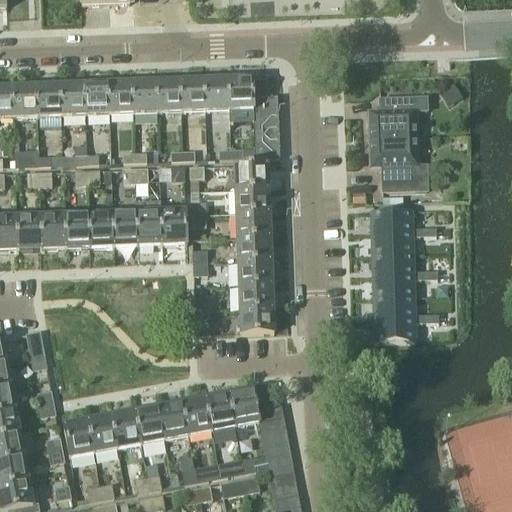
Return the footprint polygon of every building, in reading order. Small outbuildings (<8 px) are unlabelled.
[(80,0),(81,10),(128,8),(128,0),(80,0)] [(251,83),(228,84),(228,114),(229,126),(253,126),(252,114),(252,105),(264,105),(263,87),(251,87),(251,83)] [(228,84),(203,85),(204,115),(228,114),(228,84)] [(203,85),(179,86),(180,116),(204,115),(203,85)] [(179,86),(156,87),(157,117),(180,116),(179,86)] [(156,87),(132,88),(133,118),(157,117),(156,87)] [(108,88),(84,89),(85,120),(109,119),(108,88)] [(132,88),(108,88),(109,119),(133,118),(132,88)] [(84,89),(60,90),(61,121),(85,120),(84,89)] [(454,89),(441,97),(449,109),(462,101),(454,89)] [(60,90),(36,91),(37,122),(61,121),(60,90)] [(36,91),(11,92),(12,122),(37,122),(36,91)] [(11,92),(0,92),(0,122),(12,122),(11,92)] [(379,116),(367,117),(368,145),(416,143),(415,115),(411,115),(411,103),(379,104),(379,116)] [(264,105),(252,105),(252,114),(253,126),(253,140),(278,139),(277,104),(264,105)] [(278,139),(253,140),(254,164),(279,163),(278,139)] [(416,143),(368,145),(369,173),(381,172),(382,197),(414,196),(413,171),(417,171),(416,147),(416,143)] [(181,150),(182,156),(182,166),(194,166),(193,150),(181,150)] [(86,170),(86,160),(86,152),(74,152),(74,160),(74,170),(86,170)] [(230,164),(230,154),(218,155),(218,165),(230,164)] [(242,154),(230,154),(230,164),(242,164),(242,154)] [(38,155),(13,156),(14,172),(38,171),(38,161),(38,155)] [(182,166),(182,156),(170,157),(170,167),(182,166)] [(146,157),(134,158),(134,168),(146,167),(146,157)] [(134,168),(134,158),(122,158),(122,168),(134,168)] [(98,159),(86,160),(86,170),(98,169),(98,159)] [(50,161),(38,161),(38,171),(50,171),(50,161)] [(233,171),(234,196),(268,194),(267,170),(233,171)] [(189,173),(189,185),(203,184),(203,172),(189,173)] [(182,173),(170,173),(171,187),(183,187),(182,173)] [(146,174),(134,175),(135,189),(147,188),(146,174)] [(135,189),(134,175),(122,175),(123,189),(135,189)] [(87,190),(86,176),(74,177),(75,191),(87,190)] [(98,176),(86,176),(87,190),(99,190),(98,176)] [(39,192),(38,178),(26,179),(27,193),(39,192)] [(50,178),(38,178),(39,192),(51,192),(50,178)] [(234,196),(234,219),(268,218),(268,194),(234,196)] [(135,208),(135,218),(137,252),(161,251),(160,217),(159,217),(159,207),(135,208)] [(190,209),(190,221),(204,221),(204,209),(190,209)] [(184,216),(160,217),(161,251),(185,251),(184,216)] [(411,216),(369,217),(370,240),(412,239),(412,234),(411,216)] [(135,218),(112,219),(113,253),(137,252),(135,218)] [(234,219),(235,244),(269,242),(268,218),(234,219)] [(112,219),(88,220),(89,254),(113,253),(112,219)] [(88,220),(64,221),(65,255),(89,254),(88,220)] [(40,221),(16,222),(17,256),(41,255),(40,221)] [(64,221),(40,221),(41,255),(65,255),(64,221)] [(204,221),(190,221),(191,233),(205,233),(204,221)] [(16,222),(0,222),(0,256),(17,256),(16,222)] [(423,234),(412,234),(412,239),(412,243),(424,242),(423,234)] [(435,234),(423,234),(424,242),(435,242),(435,238),(435,234)] [(412,239),(370,240),(370,261),(412,260),(412,243),(412,239)] [(235,244),(236,267),(270,266),(269,242),(235,244)] [(192,257),(192,269),(206,269),(206,257),(192,257)] [(412,260),(370,261),(371,283),(413,282),(413,278),(412,260)] [(236,267),(237,291),(270,290),(270,266),(236,267)] [(206,269),(192,269),(193,281),(207,281),(206,269)] [(425,277),(413,278),(413,282),(413,286),(425,286),(425,277)] [(436,277),(425,277),(425,286),(436,285),(436,281),(436,277)] [(413,282),(371,283),(372,304),(414,303),(413,286),(413,282)] [(237,291),(237,316),(271,314),(270,290),(237,291)] [(414,303),(372,304),(372,326),(414,325),(414,321),(414,303)] [(194,305),(194,317),(208,317),(207,304),(194,305)] [(271,314),(237,316),(238,340),(272,339),(271,314)] [(208,317),(194,317),(195,341),(209,340),(208,317)] [(426,320),(414,321),(414,325),(414,329),(426,329),(426,320)] [(437,320),(426,320),(426,329),(437,328),(437,324),(437,320)] [(414,325),(372,326),(373,349),(415,347),(414,329),(414,325)] [(24,340),(30,365),(44,362),(38,337),(24,340)] [(44,362),(30,365),(32,376),(46,373),(44,362)] [(0,370),(0,394),(10,392),(6,369),(0,370)] [(0,394),(0,419),(15,416),(10,392),(0,394)] [(234,433),(257,428),(258,428),(255,416),(251,395),(228,400),(234,433)] [(35,399),(38,412),(52,410),(50,396),(35,399)] [(211,437),(234,433),(228,400),(205,404),(211,437)] [(187,442),(211,437),(205,404),(181,409),(187,442)] [(163,446),(187,442),(181,409),(157,413),(163,446)] [(52,410),(38,412),(40,424),(54,421),(52,410)] [(255,416),(258,428),(281,424),(279,412),(255,416)] [(140,451),(163,446),(157,413),(134,418),(140,451)] [(0,419),(0,442),(19,439),(15,416),(0,419)] [(116,455),(140,451),(134,418),(110,422),(116,455)] [(93,460),(116,455),(110,422),(86,427),(93,460)] [(257,428),(260,441),(283,436),(281,424),(258,428),(257,428)] [(69,464),(93,460),(86,427),(63,431),(69,464)] [(260,441),(262,452),(285,447),(283,436),(260,441)] [(0,442),(0,467),(24,463),(19,439),(0,442)] [(45,446),(47,459),(61,456),(58,443),(45,446)] [(262,452),(264,462),(264,464),(288,459),(285,447),(262,452)] [(61,456),(47,459),(49,471),(63,468),(61,456)] [(288,459),(264,464),(266,476),(290,471),(288,459)] [(264,462),(240,467),(242,480),(266,476),(264,464),(264,462)] [(0,467),(0,491),(28,486),(24,463),(0,467)] [(242,480),(240,467),(228,469),(231,483),(242,480)] [(205,473),(193,475),(196,489),(208,487),(205,473)] [(196,489),(193,475),(181,478),(184,491),(196,489)] [(267,482),(270,494),(293,489),(291,478),(267,482)] [(157,482),(146,484),(148,498),(160,496),(157,482)] [(148,498),(146,484),(134,486),(136,500),(148,498)] [(256,484),(244,486),(246,500),(258,498),(256,484)] [(28,486),(0,491),(0,511),(38,511),(38,510),(33,511),(28,486)] [(246,500),(244,486),(225,490),(227,504),(246,500)] [(270,494),(272,505),(296,501),(293,489),(270,494)] [(111,491),(99,493),(102,507),(113,504),(111,491)] [(70,505),(67,492),(52,494),(54,508),(70,505)] [(102,507),(99,493),(87,495),(90,509),(102,507)] [(209,493),(197,495),(200,509),(212,507),(209,493)] [(200,509),(197,495),(185,497),(188,511),(200,509)] [(163,511),(162,501),(150,504),(151,511),(163,511)] [(272,505),(272,511),(297,511),(296,501),(272,505)]
